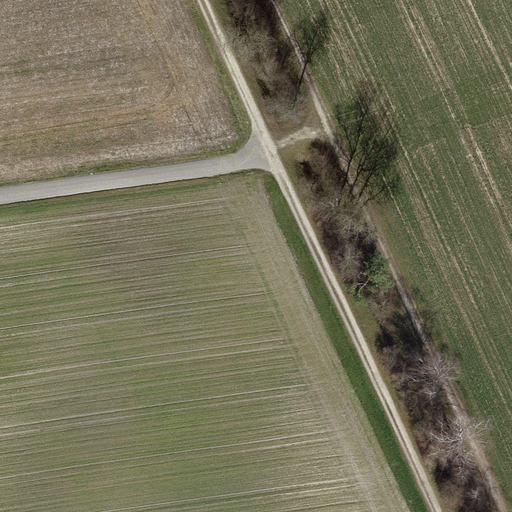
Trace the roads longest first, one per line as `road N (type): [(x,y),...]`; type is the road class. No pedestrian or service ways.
road 1 (track): [(504,511),(271,0)]
road 2 (track): [(207,0),(269,152),(0,196)]
road 3 (track): [(269,152),(434,511)]
